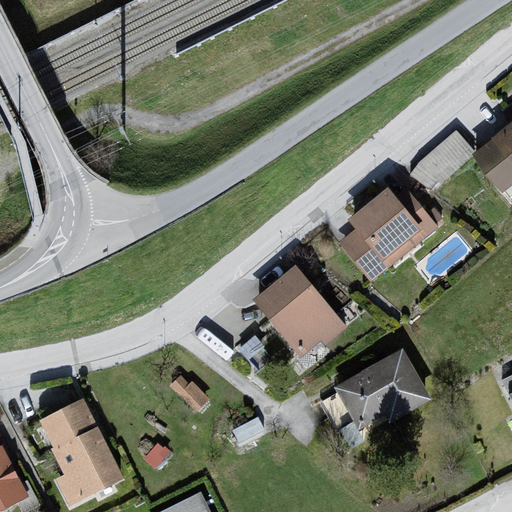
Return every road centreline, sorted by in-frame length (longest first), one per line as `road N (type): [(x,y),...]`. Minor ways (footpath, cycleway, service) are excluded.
road 1 (residential): [(0,373),(156,328),(511,53)]
road 2 (residential): [(492,0),(212,186),(123,223),(69,222)]
road 3 (unclassified): [(0,48),(64,179),(69,222)]
